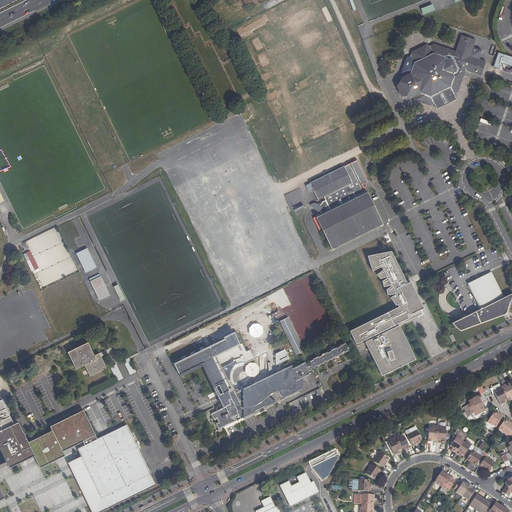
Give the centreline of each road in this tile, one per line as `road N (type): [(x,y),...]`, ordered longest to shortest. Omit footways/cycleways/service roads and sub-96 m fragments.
road 1 (secondary): [(511,332),(205,484)]
road 2 (secondary): [(211,496),(511,346)]
road 3 (residential): [(387,511),(388,483),(411,460),(434,457),(475,479)]
